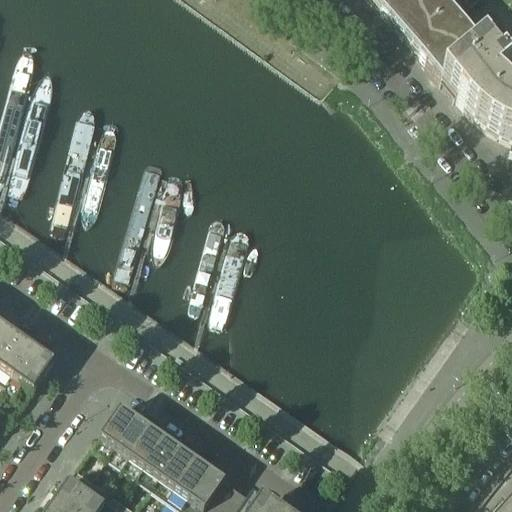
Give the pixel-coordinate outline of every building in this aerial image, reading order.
[(362,0),(363,1),(379,18),(401,43),(419,64),(429,76),(439,88),(462,115),(472,126),(483,136),(496,144),(510,150),(511,150),(511,107),(510,107),(508,105),(507,104),(497,96),(493,91),(506,80),(498,70),(495,73),(480,55),(464,35),(441,9),(433,0),(362,0)] [(470,11),(479,3),(476,0),(467,0),(463,4),(470,11)] [(487,32),(497,24),(491,17),(481,25),(487,32)] [(0,368),(15,347),(0,336),(0,368)] [(30,357),(15,347),(0,368),(0,395),(2,397),(30,357)] [(50,372),(30,357),(2,397),(13,404),(20,394),(30,401),(50,372)] [(106,427),(109,429),(88,457),(103,468),(131,428),(128,427),(130,424),(122,419),(121,421),(116,418),(114,421),(111,419),(106,427)] [(8,432),(0,426),(0,437),(3,439),(8,432)] [(131,428),(103,468),(118,478),(146,439),(143,437),(145,434),(137,429),(135,431),(131,428)] [(146,439),(118,478),(133,488),(161,449),(158,447),(160,445),(152,439),(150,442),(146,439)] [(161,449),(133,488),(148,499),(175,460),(172,457),(174,455),(167,450),(165,452),(161,449)] [(175,460),(148,499),(163,509),(190,470),(187,468),(189,465),(181,460),(180,462),(175,460)] [(190,470),(163,509),(166,511),(182,511),(205,480),(202,478),(204,476),(196,470),(194,473),(190,470)] [(89,488),(74,478),(70,484),(85,495),(89,488)] [(209,483),(205,480),(182,511),(205,511),(220,491),(217,488),(219,486),(211,480),(209,483)] [(104,499),(89,488),(85,495),(100,505),(104,499)] [(95,511),(65,491),(55,505),(52,503),(49,507),(56,511),(95,511)] [(250,511),(220,491),(205,511),(250,511)] [(116,511),(119,509),(104,499),(100,505),(109,511),(116,511)]
